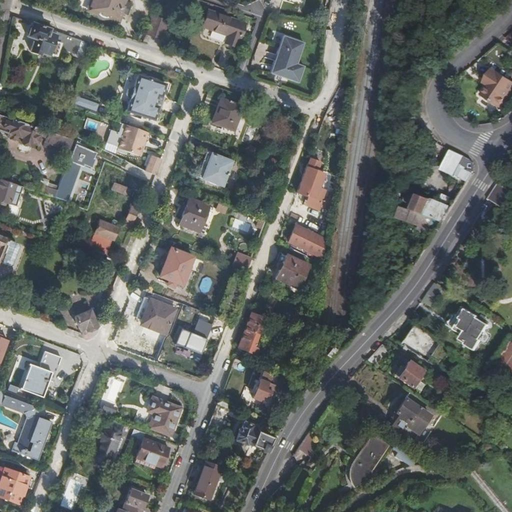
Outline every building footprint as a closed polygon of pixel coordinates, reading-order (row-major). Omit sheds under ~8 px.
[(89,0),(86,11),(119,22),(122,14),(127,15),(132,3),(124,1),(124,0),(89,0)] [(208,10),(202,27),(227,35),(224,43),(236,47),(245,23),(208,10)] [(152,17),(146,34),(161,39),(168,22),(152,17)] [(83,57),(87,43),(52,31),(31,23),(26,37),(33,40),(29,51),(40,55),(41,54),(48,56),(48,54),(57,57),(60,49),(83,57)] [(305,46),(280,37),(266,75),(297,86),(304,68),(298,66),(305,46)] [(492,52),(488,57),(494,62),(498,57),(492,52)] [(489,80),(486,84),(480,93),(498,106),(511,86),(511,82),(492,68),(486,78),(489,80)] [(157,98),(161,99),(165,86),(138,76),(134,89),(132,88),(127,89),(126,95),(128,99),(130,99),(126,112),(153,121),(157,109),(154,107),(157,98)] [(68,105),(96,115),(99,104),(71,94),(68,105)] [(163,100),(161,99),(157,98),(154,107),(157,109),(160,110),(163,100)] [(220,99),(211,122),(233,131),(242,107),(220,99)] [(0,115),(0,129),(1,127),(9,130),(8,133),(22,139),(21,142),(30,145),(31,143),(36,145),(39,136),(46,139),(45,142),(69,150),(70,139),(0,115)] [(147,133),(124,126),(116,149),(137,156),(140,146),(142,140),(144,141),(147,133)] [(53,198),(70,204),(74,194),(67,191),(85,149),(74,144),(57,188),(53,198)] [(469,158),(451,150),(440,171),(466,187),(474,175),(473,164),(469,158)] [(210,155),(202,178),(221,186),(230,162),(210,155)] [(145,172),(154,176),(160,160),(151,157),(145,172)] [(317,164),(308,160),(306,167),(315,170),(317,164)] [(323,174),(315,170),(306,167),(296,192),(314,199),(323,174)] [(327,186),(337,190),(339,177),(331,175),(327,186)] [(41,179),(36,193),(43,195),(47,184),(48,181),(41,179)] [(15,208),(22,188),(0,180),(0,200),(2,201),(1,204),(5,205),(6,203),(9,204),(8,205),(15,208)] [(131,190),(113,183),(111,189),(128,196),(131,190)] [(57,188),(47,184),(43,195),(53,198),(57,188)] [(498,184),(487,199),(501,208),(511,193),(498,184)] [(404,222),(434,236),(450,211),(446,209),(450,201),(442,198),(438,206),(422,199),(421,201),(411,196),(405,210),(408,211),(404,222)] [(188,200),(178,224),(199,232),(208,208),(188,200)] [(131,209),(124,225),(129,228),(137,212),(131,209)] [(89,250),(105,256),(111,240),(112,241),(117,229),(98,222),(93,234),(94,234),(89,250)] [(295,224),(288,241),(322,253),(323,234),(295,224)] [(0,238),(0,265),(6,268),(11,265),(17,247),(16,244),(0,238)] [(169,249),(159,276),(181,285),(192,258),(169,249)] [(231,264),(246,270),(251,257),(236,252),(231,264)] [(122,262),(106,256),(104,264),(119,270),(122,262)] [(285,256),(275,277),(298,288),(308,267),(285,256)] [(435,284),(434,284),(426,295),(438,302),(446,291),(435,284)] [(139,325),(145,327),(158,332),(165,335),(175,309),(149,300),(139,325)] [(466,310),(454,330),(463,335),(460,340),(475,348),(488,324),(477,318),(478,316),(466,310)] [(75,318),(82,334),(97,326),(103,311),(88,312),(75,318)] [(265,318),(251,313),(237,348),(255,355),(258,349),(254,347),(265,318)] [(408,319),(403,316),(398,323),(406,328),(412,322),(408,319)] [(178,332),(173,346),(198,356),(209,326),(195,321),(190,336),(178,332)] [(428,363),(435,353),(433,351),(439,343),(415,326),(402,344),(428,363)] [(158,332),(145,327),(144,330),(146,334),(153,336),(157,335),(158,332)] [(384,349),(368,366),(378,373),(394,356),(384,349)] [(26,365),(17,388),(40,397),(52,365),(56,366),(59,358),(42,352),(35,368),(26,365)] [(233,359),(230,367),(244,373),(247,364),(233,359)] [(403,369),(399,367),(394,375),(420,392),(424,385),(417,380),(423,372),(408,362),(403,369)] [(278,376),(263,370),(252,398),(260,402),(262,398),(268,400),(278,376)] [(105,401),(117,403),(121,381),(109,379),(105,401)] [(36,412),(35,412),(30,410),(32,406),(0,393),(0,405),(21,413),(24,421),(15,445),(12,444),(8,453),(15,455),(29,460),(34,462),(40,447),(38,446),(41,437),(43,438),(48,425),(46,424),(47,422),(35,417),(36,412)] [(150,398),(145,412),(152,414),(147,428),(168,436),(179,409),(150,398)] [(332,407),(346,415),(352,405),(340,398),(332,407)] [(397,415),(394,421),(389,428),(411,443),(428,416),(417,409),(417,408),(404,399),(395,413),(397,415)] [(239,425),(245,411),(222,402),(217,404),(206,433),(232,443),(234,439),(267,452),(273,438),(239,425)] [(103,404),(100,414),(110,418),(114,409),(103,404)] [(92,458),(118,468),(133,429),(110,420),(108,428),(105,426),(92,458)] [(507,431),(511,427),(505,423),(501,427),(507,431)] [(370,471),(387,447),(371,436),(354,460),(350,465),(349,471),(349,475),(349,482),(352,487),(369,478),(370,471)] [(127,456),(133,458),(141,439),(135,437),(127,456)] [(141,441),(134,458),(160,468),(167,450),(141,441)] [(492,446),(486,442),(479,449),(484,454),(492,446)] [(418,456),(401,446),(394,457),(408,466),(413,464),(418,456)] [(29,460),(15,455),(13,460),(27,465),(29,460)] [(221,469),(204,462),(192,494),(209,500),(221,469)] [(3,469),(0,476),(0,497),(18,504),(27,478),(3,469)] [(132,507),(130,511),(144,511),(140,510),(145,496),(128,490),(123,504),(132,507)]
